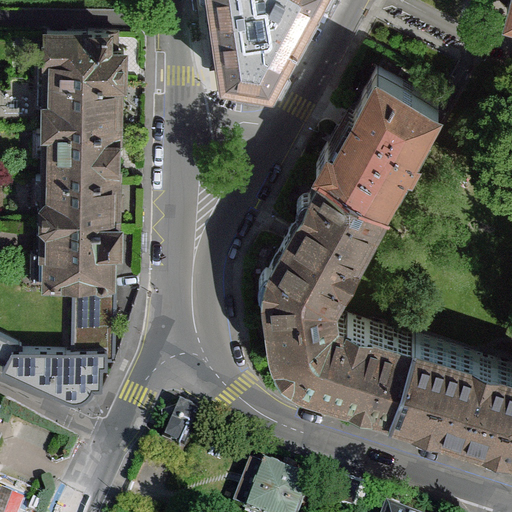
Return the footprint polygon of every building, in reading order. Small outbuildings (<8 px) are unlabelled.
[(210,0),(221,73),(274,82),(319,0),(210,0)] [(47,78),(124,78),(125,47),(118,46),(118,29),(49,29),(47,78)] [(324,164),(385,197),(440,98),(422,89),(378,65),(355,108),(345,126),(336,142),(330,140),(318,161),(324,164)] [(46,125),(119,126),(119,98),(124,98),(124,78),(47,78),(46,125)] [(46,125),(46,173),(118,175),(119,126),(46,125)] [(270,308),(333,300),(333,293),(385,197),(324,164),(296,217),(283,240),(272,261),(268,273),(267,286),(270,308)] [(46,173),(45,222),(118,223),(118,175),(46,173)] [(118,223),(45,222),(45,276),(74,276),(81,276),(111,277),(113,246),(121,246),(121,223),(118,223)] [(108,348),(108,359),(115,360),(117,283),(112,283),(111,277),(81,276),(81,282),(74,282),(74,347),(108,348)] [(336,311),(333,300),(270,308),(277,344),(287,362),(303,373),(333,383),(351,389),(393,403),(415,334),(350,312),(349,315),(336,311)] [(13,345),(23,346),(23,342),(0,330),(0,353),(7,357),(13,345)] [(415,334),(393,403),(455,422),(470,427),(511,440),(511,361),(416,331),(415,334)] [(23,346),(13,345),(7,357),(4,364),(71,398),(76,398),(82,398),(91,394),(94,386),(103,386),(103,365),(108,365),(108,359),(108,348),(74,347),(23,346)] [(201,414),(181,403),(164,439),(160,449),(182,458),(201,414)] [(160,449),(164,439),(153,434),(149,444),(160,449)] [(299,511),(311,480),(266,462),(247,511),(299,511)] [(355,479),(337,473),(328,502),(346,507),(355,479)] [(0,481),(0,511),(23,511),(28,486),(0,481)]
